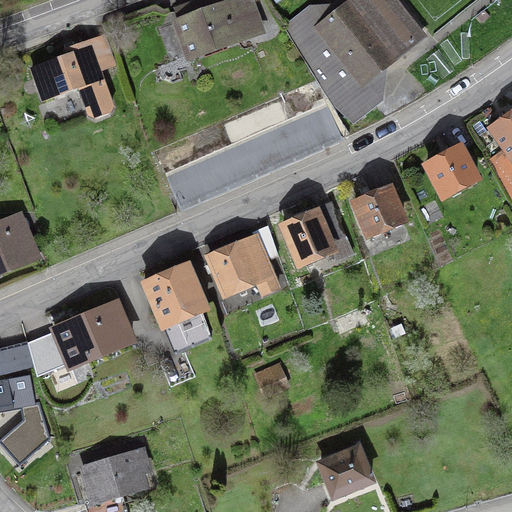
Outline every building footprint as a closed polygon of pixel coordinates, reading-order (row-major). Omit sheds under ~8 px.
[(261,33),(249,0),(239,0),(215,9),(211,0),(205,0),(176,11),(179,22),(177,22),(190,59),(261,33)] [(337,104),(353,123),(376,105),(360,86),(421,37),(391,0),(356,0),(331,19),(325,12),(292,33),(309,61),(307,62),(326,94),(329,93),(336,104),(337,104)] [(68,57),(32,70),(43,101),(79,88),(89,116),(95,119),(109,114),(112,108),(98,71),(113,66),(103,38),(66,51),(68,57)] [(327,107),(167,177),(181,208),(340,138),(327,107)] [(511,114),(491,129),(511,159),(511,114)] [(460,149),(426,167),(442,198),(477,179),(460,149)] [(364,200),(354,205),(367,236),(403,221),(390,190),(371,197),(369,192),(362,195),(364,200)] [(317,213),(329,243),(345,237),(332,206),(317,212),(317,213)] [(329,243),(317,213),(282,227),(298,265),(332,250),(329,243)] [(25,232),(19,218),(0,225),(0,271),(36,257),(33,252),(40,249),(32,229),(25,232)] [(267,261),(278,257),(268,229),(254,235),(255,238),(209,258),(225,296),(256,283),(261,294),(278,287),(267,261)] [(169,325),(181,352),(211,339),(201,312),(206,310),(188,266),(144,284),(162,328),(169,325)] [(57,335),(69,363),(70,366),(130,341),(116,306),(56,331),(57,335)] [(37,377),(69,363),(57,335),(28,347),(37,377)] [(279,365),(255,376),(265,397),(278,392),(273,381),(284,376),(279,365)] [(0,382),(0,412),(21,409),(15,379),(0,382)] [(358,449),(320,465),(334,498),(371,482),(358,449)] [(92,503),(94,511),(126,511),(122,495),(143,488),(139,474),(146,472),(140,452),(108,461),(105,459),(96,461),(95,465),(84,468),(85,472),(76,475),(85,505),(92,503)]
